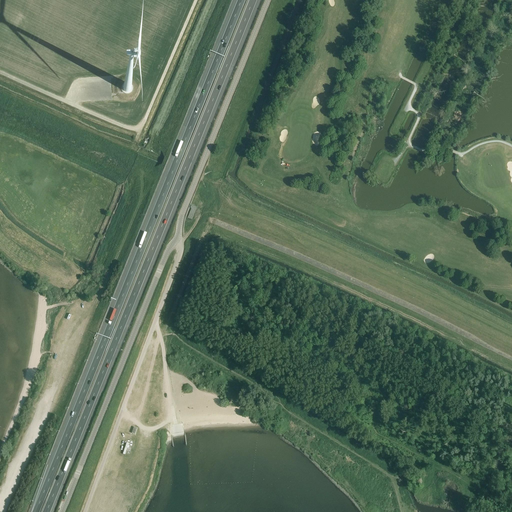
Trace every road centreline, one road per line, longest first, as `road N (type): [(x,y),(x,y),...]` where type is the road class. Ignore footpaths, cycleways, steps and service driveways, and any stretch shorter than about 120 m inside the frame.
road 1 (motorway): [(46,511),(253,0)]
road 2 (motorway): [(241,0),(35,511)]
road 3 (tertiary): [(62,511),(268,0)]
road 4 (track): [(0,89),(217,184)]
road 5 (track): [(131,129),(0,73)]
road 6 (track): [(95,303),(141,198),(140,173)]
road 7 (track): [(90,312),(67,304),(44,310),(36,353),(69,355)]
